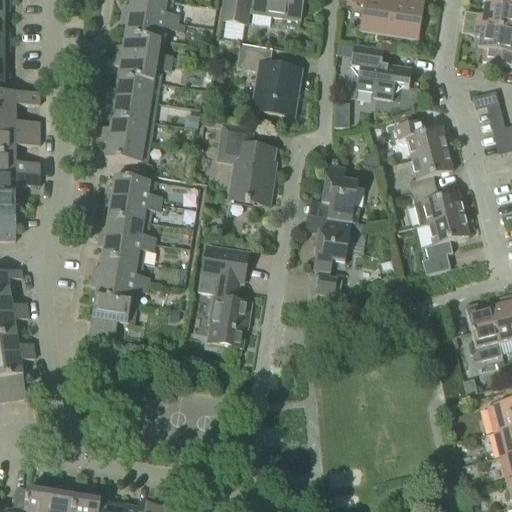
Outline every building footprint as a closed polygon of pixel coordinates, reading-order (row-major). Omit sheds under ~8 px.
[(173,5),(141,0),(130,0),(129,9),(123,8),(122,18),(178,26),(179,19),(170,18),(173,5)] [(265,19),(271,20),(299,24),(303,0),(254,0),(255,1),(247,0),(224,0),(221,24),(246,28),(248,16),(253,17),(259,17),(265,19)] [(416,43),(423,4),(401,0),(340,0),(341,2),(365,6),(360,34),(416,43)] [(511,0),(486,0),(486,6),(511,10),(511,0)] [(0,4),(0,24),(4,25),(4,15),(10,15),(10,4),(0,4)] [(465,15),(463,25),(511,32),(511,10),(486,6),(484,18),(465,15)] [(178,26),(122,18),(120,27),(126,28),(124,39),(166,45),(168,33),(176,34),(178,26)] [(0,46),(10,47),(10,36),(4,36),(4,25),(0,24),(0,46)] [(511,32),(463,25),(461,37),(480,40),(478,52),(484,53),(482,65),(511,69),(511,32)] [(117,49),(115,58),(171,67),(172,60),(164,58),(166,45),(124,39),(123,49),(117,49)] [(304,43),(303,53),(313,55),(314,45),(304,43)] [(10,47),(0,46),(0,66),(4,66),(4,55),(10,56),(10,47)] [(294,121),(301,73),(270,68),(272,52),(241,47),(237,72),(259,76),(252,115),(294,121)] [(409,91),(412,73),(381,68),(384,54),(354,49),(350,71),(359,73),(356,94),(373,96),(372,100),(393,104),(395,89),(409,91)] [(171,67),(115,58),(114,68),(120,69),(118,79),(160,86),(162,74),(170,75),(171,67)] [(4,66),(0,66),(0,87),(9,87),(9,76),(4,76),(4,66)] [(102,90),(101,97),(156,106),(160,86),(118,79),(116,92),(102,90)] [(0,95),(0,116),(15,117),(15,108),(39,109),(39,96),(0,95)] [(476,114),(498,108),(495,96),(472,102),(476,114)] [(156,106),(101,97),(99,105),(114,107),(112,120),(153,126),(156,106)] [(0,116),(0,136),(39,137),(39,126),(15,126),(15,117),(0,116)] [(410,119),(400,122),(402,130),(412,127),(410,119)] [(153,126),(112,120),(110,132),(95,130),(94,138),(150,147),(153,126)] [(335,131),(347,131),(347,121),(335,121),(335,131)] [(411,162),(447,153),(442,132),(422,136),(420,125),(412,127),(402,130),(395,131),(398,143),(406,141),(411,162)] [(268,209),(275,168),(272,167),(274,153),(251,150),(254,133),(223,128),(218,164),(236,167),(231,194),(247,196),(246,205),(268,209)] [(0,136),(0,157),(15,157),(15,149),(39,149),(39,137),(0,136)] [(150,147),(94,138),(93,145),(107,147),(105,161),(147,168),(150,147)] [(447,153),(411,162),(416,183),(409,185),(412,197),(436,191),(433,179),(453,175),(447,153)] [(15,157),(0,157),(0,177),(39,178),(39,166),(15,166),(15,157)] [(327,221),(352,225),(358,186),(344,184),(345,172),(328,170),(322,207),(329,208),(327,221)] [(0,177),(0,197),(15,198),(15,190),(39,190),(39,178),(0,177)] [(106,189),(105,199),(161,208),(162,200),(154,199),(156,186),(114,179),(112,190),(106,189)] [(436,191),(412,197),(420,230),(428,228),(427,227),(464,218),(458,197),(439,202),(436,191)] [(15,198),(0,197),(0,244),(15,244),(15,233),(15,230),(15,220),(15,198)] [(161,208),(105,199),(103,209),(109,210),(108,220),(149,227),(151,214),(159,215),(161,208)] [(425,250),(428,262),(422,264),(426,279),(450,273),(447,258),(453,257),(450,245),(469,240),(464,218),(427,227),(428,228),(433,249),(425,250)] [(100,230),(99,239),(154,248),(157,228),(149,227),(108,220),(106,231),(100,230)] [(315,297),(334,300),(340,298),(342,284),(329,282),(332,264),(345,266),(349,243),(365,246),(367,228),(352,225),(327,221),(325,237),(319,236),(313,273),(319,274),(319,280),(318,280),(315,297)] [(154,248),(99,239),(97,249),(103,250),(101,260),(143,267),(145,254),(153,256),(154,248)] [(207,252),(203,279),(201,279),(198,296),(214,298),(210,323),(212,323),(209,346),(241,351),(245,323),(248,324),(250,308),(235,305),(239,284),(243,284),(247,258),(207,252)] [(143,267),(101,260),(100,271),(94,270),(92,279),(148,288),(149,281),(141,280),(143,267)] [(390,265),(377,269),(381,284),(394,281),(390,265)] [(0,297),(9,296),(7,284),(21,281),(20,273),(0,276),(0,297)] [(148,288),(92,279),(90,290),(96,291),(95,301),(136,308),(138,295),(147,296),(148,288)] [(11,309),(9,296),(0,297),(0,318),(26,314),(25,307),(11,309)] [(511,343),(511,306),(510,300),(501,302),(502,308),(490,311),(498,347),(511,343)] [(136,308),(95,301),(88,346),(113,350),(117,326),(133,328),(136,308)] [(501,359),(498,347),(490,311),(477,315),(476,308),(465,311),(479,364),(501,359)] [(169,313),(167,323),(178,325),(179,315),(169,313)] [(28,322),(26,314),(0,318),(0,338),(16,336),(14,324),(28,322)] [(18,349),(16,336),(0,338),(0,359),(33,354),(32,347),(18,349)] [(34,362),(33,354),(0,359),(0,380),(4,380),(22,377),(20,364),(34,362)] [(26,401),(22,377),(4,380),(9,404),(26,401)] [(0,405),(9,404),(4,380),(0,380),(0,405)] [(463,385),(467,399),(477,397),(474,383),(463,385)] [(511,404),(487,411),(493,435),(511,430),(511,404)] [(511,430),(493,435),(500,460),(511,457),(511,430)] [(511,457),(500,460),(506,485),(511,482),(511,457)] [(42,495),(28,493),(25,511),(48,511),(52,490),(42,489),(42,495)] [(63,492),(52,490),(48,511),(73,511),(76,500),(62,498),(63,492)] [(25,511),(28,493),(16,491),(12,511),(25,511)] [(90,503),(76,500),(73,511),(97,511),(100,498),(91,497),(90,503)] [(97,511),(123,511),(124,508),(109,506),(110,500),(100,498),(97,511)]
